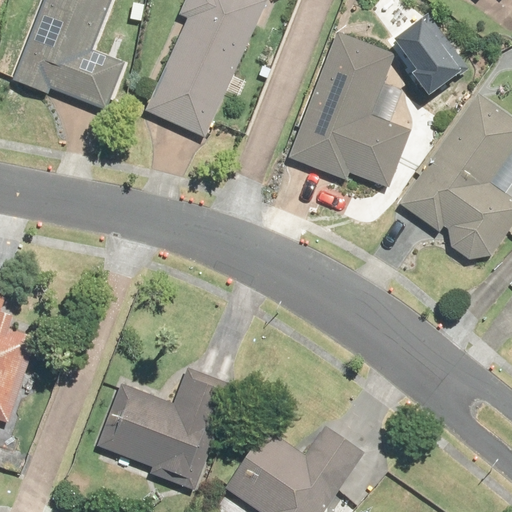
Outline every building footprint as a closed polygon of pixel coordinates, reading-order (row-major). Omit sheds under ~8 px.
[(57,89),(112,111),(131,65),(97,52),(117,0),(48,0),(16,80),(54,96),(57,89)] [(210,138),(272,1),(269,0),(192,0),(185,17),(192,20),(151,112),(210,138)] [(427,13),(395,37),(419,68),(413,73),(430,95),(468,67),(427,13)] [(344,32),(294,159),(352,181),(355,173),(393,188),(416,131),(379,116),(403,55),(344,32)] [(405,205),(445,233),(449,227),(454,231),(456,248),(477,261),(497,256),(511,234),(511,194),(497,184),(511,162),(511,114),(483,94),(405,205)] [(0,421),(2,416),(8,418),(33,338),(16,333),(23,312),(14,310),(18,296),(0,290),(0,421)] [(125,384),(102,446),(158,467),(155,474),(203,492),(242,387),(193,369),(180,404),(125,384)] [(266,511),(332,511),(368,460),(329,433),(306,466),(266,439),(232,488),(266,511)]
